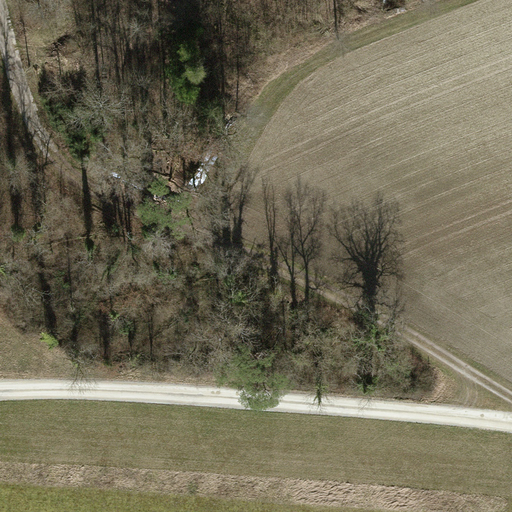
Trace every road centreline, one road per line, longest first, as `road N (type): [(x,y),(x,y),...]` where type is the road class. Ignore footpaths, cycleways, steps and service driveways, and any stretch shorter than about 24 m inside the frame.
road 1 (track): [(511,394),(374,315),(97,190),(49,149),(0,9)]
road 2 (track): [(511,419),(230,393),(0,391)]
